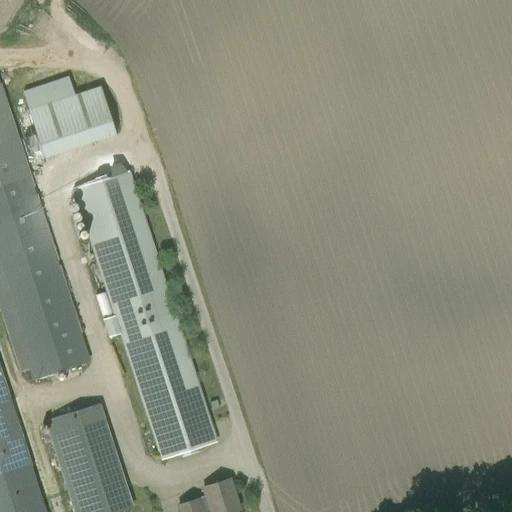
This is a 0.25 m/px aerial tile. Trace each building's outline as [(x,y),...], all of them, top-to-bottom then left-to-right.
[(23,90),(44,157),(124,133),(109,83),(79,93),(73,74),(23,90)] [(91,361),(30,175),(1,83),(0,83),(0,282),(31,381),(91,361)] [(160,461),(218,443),(129,171),(72,190),(113,316),(102,320),(108,339),(119,335),(160,461)] [(0,363),(0,470),(30,458),(0,363)] [(120,511),(133,508),(100,404),(44,421),(73,511),(120,511)] [(176,505),(177,511),(239,511),(242,511),(231,478),(200,488),(203,497),(176,505)]
